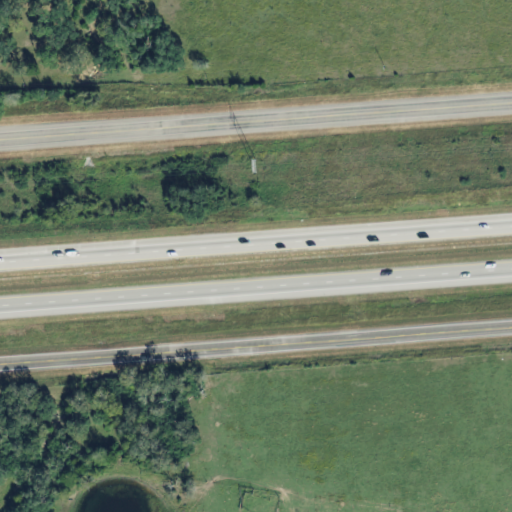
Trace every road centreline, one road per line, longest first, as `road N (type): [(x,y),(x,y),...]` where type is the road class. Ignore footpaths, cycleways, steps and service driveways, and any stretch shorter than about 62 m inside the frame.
road 1 (motorway): [(511,226),(0,263)]
road 2 (motorway): [(0,310),(511,274)]
road 3 (secondary): [(0,139),(511,105)]
road 4 (tertiary): [(511,330),(0,362)]
